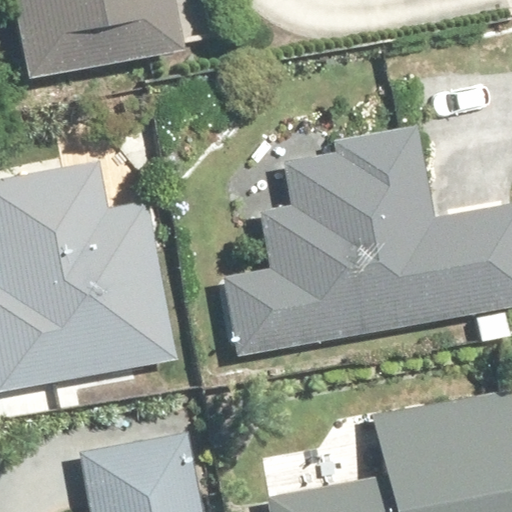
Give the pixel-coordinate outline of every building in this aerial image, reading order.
[(186,41),(210,36),(203,0),(18,0),(34,79),(188,49),(186,41)] [(506,315),(511,313),(511,209),(435,222),(419,130),(342,143),(345,158),(284,168),(290,207),(261,212),(271,274),(226,281),(239,359),(478,319),(481,341),(510,336),(506,315)] [(0,289),(0,383),(2,394),(177,359),(147,207),(102,216),(92,165),(0,182),(0,274),(3,289),(0,289)] [(511,511),(511,395),(377,420),(388,477),(274,499),(276,511),(511,511)] [(202,511),(190,441),(81,460),(90,511),(202,511)]
